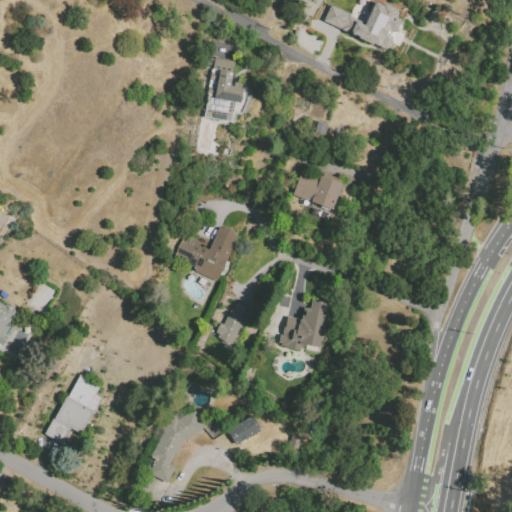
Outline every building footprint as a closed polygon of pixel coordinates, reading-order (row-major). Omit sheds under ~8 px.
[(386,36),(390,37),(392,42),(389,47),(384,49),(381,47),(359,37),(349,33),(322,20),(329,4),(356,17),(355,20),(363,24),(374,1),(382,5),(383,2),(397,9),(396,11),(397,12),(394,18),(401,21),(397,32),(390,29),(386,36)] [(207,58),(215,60),(215,58),(235,62),(232,81),(244,83),(240,103),(234,102),(231,122),(204,117),(212,70),(205,69),(207,58)] [(316,121),(326,124),(323,135),(313,133),(316,121)] [(342,181),(333,209),(293,196),(301,172),(319,178),(320,174),(342,181)] [(311,214),(314,207),(330,213),(328,220),(311,214)] [(239,233),(218,282),(194,271),(196,268),(174,258),(184,234),(204,242),(202,247),(209,251),(221,225),(239,233)] [(321,352),(301,348),(300,353),(288,350),(288,346),(278,345),(280,334),(283,335),(287,316),(302,319),(304,308),(310,309),(312,300),(330,303),(321,352)] [(0,303),(5,306),(7,302),(16,306),(14,310),(17,312),(6,333),(10,335),(4,346),(0,344),(0,303)] [(244,317),(232,345),(217,338),(219,335),(215,333),(220,322),(224,324),(230,311),(231,312),(236,302),(247,307),(242,317),(244,317)] [(79,374),(106,389),(94,411),(82,434),(71,428),(63,444),(44,434),(53,418),(65,395),(68,397),(79,374)] [(165,483),(147,472),(154,459),(150,457),(153,452),(145,448),(158,426),(161,427),(174,415),(178,420),(195,410),(205,427),(183,440),(169,463),(175,467),(165,483)] [(226,428),(234,443),(259,429),(250,414),(226,428)] [(290,446),(292,430),(302,431),(299,448),(290,446)]
